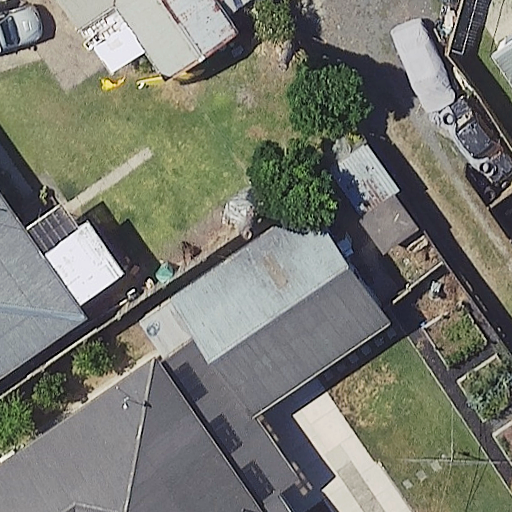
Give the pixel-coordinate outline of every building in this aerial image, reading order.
[(270,70),(223,0),(73,0),(113,59),(169,22),(222,102),(270,70)] [(511,19),(487,37),(511,73),(511,19)] [(368,128),(329,157),(393,243),(432,213),(368,128)] [(177,143),(136,171),(188,247),(228,220),(177,143)] [(0,354),(128,267),(67,178),(22,209),(0,177),(0,354)] [(387,307),(302,188),(169,283),(254,402),(387,307)] [(276,511),(157,340),(0,449),(0,511),(276,511)]
